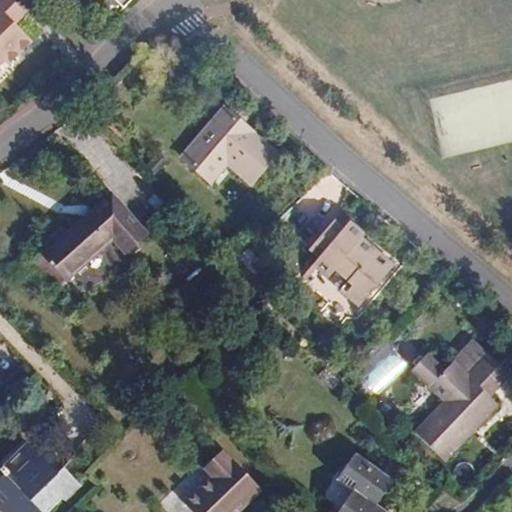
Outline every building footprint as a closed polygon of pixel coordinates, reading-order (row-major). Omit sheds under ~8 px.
[(0,0),(0,68),(3,65),(7,69),(30,47),(15,31),(5,20),(15,11),(3,0),(0,0)] [(105,0),(108,2),(123,17),(140,0),(105,0)] [(15,31),(24,21),(15,11),(5,20),(15,31)] [(228,114),(185,165),(215,190),(233,171),(257,189),(282,159),(228,114)] [(106,198),(40,256),(61,281),(107,241),(120,256),(141,238),(106,198)] [(361,243),(366,237),(368,235),(354,221),(347,228),(339,221),(313,249),(321,256),(315,264),(330,278),(336,271),(348,282),(340,291),(359,308),(397,267),(378,249),(373,254),(361,243)] [(378,249),(366,237),(361,243),(373,254),(378,249)] [(511,372),(476,336),(461,350),(499,386),(511,373),(511,372)] [(499,386),(461,350),(444,367),(426,350),(410,366),(442,399),(411,430),(440,460),(497,404),(489,396),(499,386)] [(369,377),(383,389),(405,363),(391,351),(369,377)] [(317,511),(378,511),(381,509),(369,500),(378,488),(382,491),(392,480),(356,450),(336,472),(352,486),(328,511),(322,511),(320,510),(317,511)] [(210,479),(182,505),(188,511),(232,511),(234,510),(235,511),(239,511),(260,493),(229,460),(228,463),(219,454),(203,471),(210,479)] [(0,511),(49,511),(55,507),(56,510),(73,494),(57,478),(48,486),(43,480),(43,478),(35,469),(32,469),(19,457),(0,475),(0,511)]
